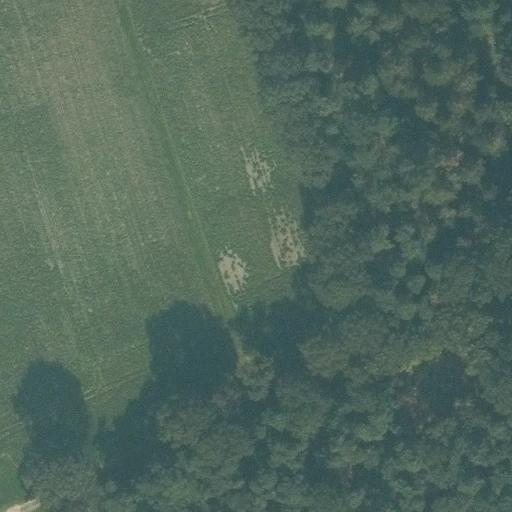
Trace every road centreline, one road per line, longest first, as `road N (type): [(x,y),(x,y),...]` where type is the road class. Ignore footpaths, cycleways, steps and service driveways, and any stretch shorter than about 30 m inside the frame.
road 1 (track): [(245,402),(511,308)]
road 2 (residential): [(9,511),(245,402)]
